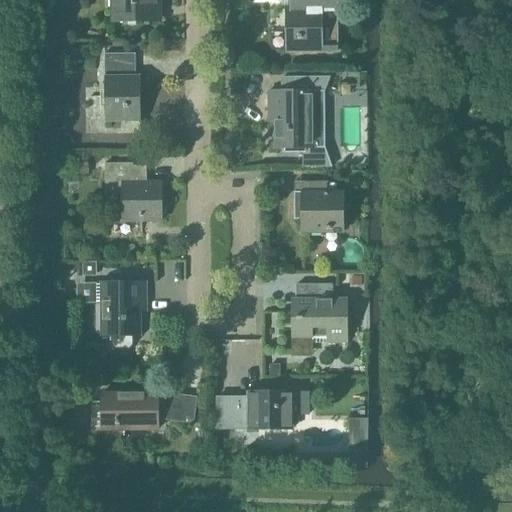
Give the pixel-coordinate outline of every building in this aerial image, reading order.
[(111,0),(112,21),(160,21),(159,0),(111,0)] [(290,0),(291,26),(287,26),(286,52),(322,52),(336,52),(336,27),(336,0),(290,0)] [(140,122),(140,75),(134,75),(134,54),(104,54),(104,122),(140,122)] [(282,92),(267,93),(267,113),(274,113),(274,147),(314,147),(322,147),(322,92),(322,78),(282,78),(282,92)] [(123,220),(160,220),(160,181),(146,181),(146,163),(106,163),(106,195),(123,195),(123,220)] [(339,233),(340,192),(294,191),(293,218),(301,218),(301,232),(339,233)] [(84,261),(84,273),(96,273),(96,261),(84,261)] [(132,345),(132,336),(140,336),(140,302),(146,302),(146,281),(75,282),(75,303),(100,303),(100,337),(108,336),(108,345),(113,351),(127,350),(132,345)] [(296,312),(291,312),(291,338),(312,338),(312,343),(326,343),(347,343),(347,298),(332,298),(332,285),(296,285),(296,312)] [(292,428),(292,420),(298,420),(298,414),(308,414),(308,392),(267,392),(267,398),(224,398),(224,428),(292,428)] [(193,423),(197,397),(170,394),(168,408),(157,408),(158,394),(101,393),(101,429),(158,430),(158,418),(193,423)]
